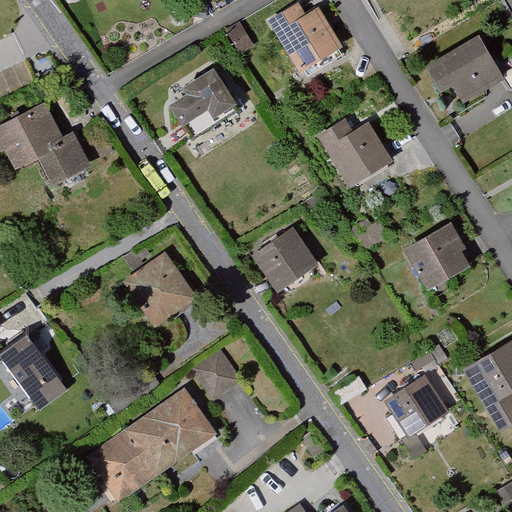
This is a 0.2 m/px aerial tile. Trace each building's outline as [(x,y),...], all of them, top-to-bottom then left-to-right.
[(299,3),(269,21),(299,71),(342,45),(318,7),(306,13),(299,3)] [(478,36),(425,64),(448,106),(501,78),(478,36)] [(238,106),(211,68),(179,90),(182,95),(167,105),(181,126),(205,110),(214,123),(238,106)] [(0,127),(0,141),(15,172),(41,159),(55,187),(96,166),(79,132),(67,138),(49,103),(0,127)] [(346,119),(317,136),(347,186),(392,159),(370,123),(354,130),(346,119)] [(451,225),(403,249),(423,288),(470,265),(451,225)] [(252,256),(276,292),(316,265),(292,229),(252,256)] [(201,299),(169,252),(126,281),(158,328),(201,299)] [(68,388),(28,331),(0,350),(0,353),(40,409),(68,388)] [(511,341),(464,370),(501,432),(511,425),(511,341)] [(224,349),(193,371),(216,402),(247,380),(224,349)] [(450,411),(426,377),(386,404),(410,439),(450,411)] [(221,435),(189,389),(90,457),(121,503),(221,435)]
